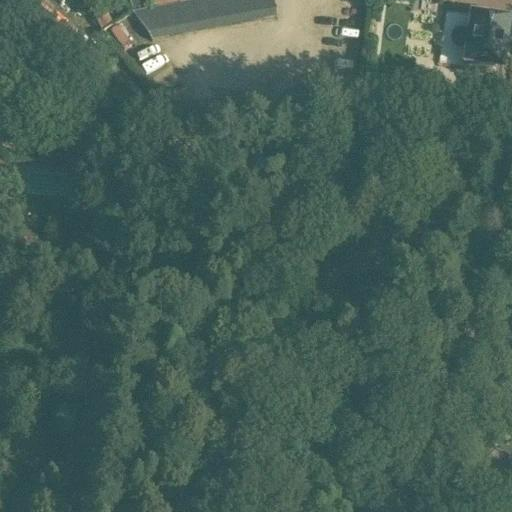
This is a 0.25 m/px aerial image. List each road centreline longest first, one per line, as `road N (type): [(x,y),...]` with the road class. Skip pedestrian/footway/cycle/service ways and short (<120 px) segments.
road 1 (track): [(400,511),(402,490),(455,383),(472,313),(459,277),(400,248),(346,268),(311,308),(293,348),(302,448),(336,511)]
road 2 (track): [(472,313),(490,286),(496,247),(490,212),(471,183),(435,166),(393,173),(293,213),(246,320),(241,430),(219,511)]
road 3 (track): [(293,213),(273,182),(246,165),(214,170),(183,192),(154,256),(145,436),(166,511)]
road 4 (track): [(170,219),(189,271),(200,368),(194,476),(204,511)]
road 5 (track): [(372,511),(347,420),(349,378),(364,348),(406,324),(463,355)]
road 6 (track): [(8,511),(26,431),(43,408),(88,424),(67,511)]
road 7 (track): [(377,335),(332,283),(275,247)]
